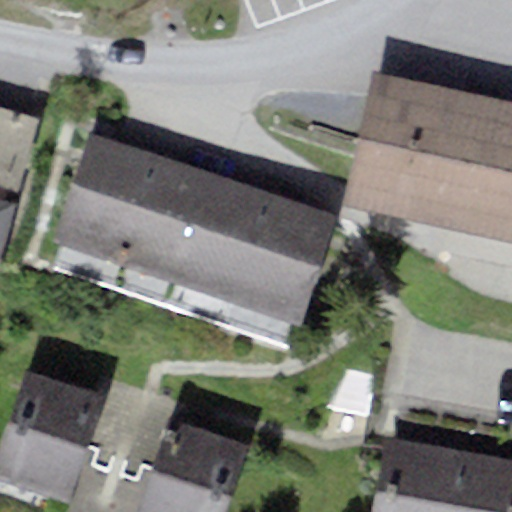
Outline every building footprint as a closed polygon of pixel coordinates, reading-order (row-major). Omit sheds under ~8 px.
[(511,103),(372,74),(344,204),(511,239),(511,103)] [(39,120),(0,108),(0,187),(19,192),(39,120)] [(337,214),(90,131),(54,239),(62,242),(53,269),(292,349),(337,214)] [(0,243),(11,205),(0,201),(0,243)] [(25,370),(0,444),(0,478),(70,502),(88,450),(102,405),(105,396),(25,370)] [(164,426),(102,405),(88,450),(94,452),(89,467),(110,474),(115,459),(123,461),(118,475),(139,482),(144,468),(149,469),(164,426)] [(149,469),(133,511),(225,511),(248,446),(167,418),(164,426),(149,469)] [(511,511),(511,457),(386,436),(373,511),(511,511)]
